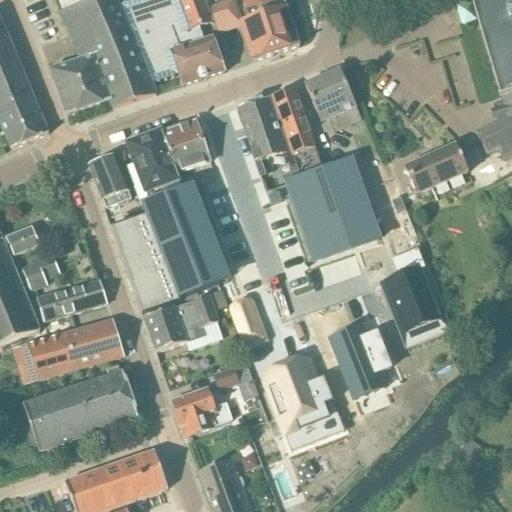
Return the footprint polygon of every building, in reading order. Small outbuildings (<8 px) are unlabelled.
[(54,0),(61,16),(76,53),(77,52),(81,62),(51,73),(68,119),(111,104),(114,112),(157,97),(152,86),(149,77),(118,5),(115,0),(54,0)] [(177,0),(141,0),(119,8),(125,21),(139,52),(149,77),(152,86),(178,77),(170,54),(172,53),(168,39),(189,32),(177,0)] [(178,0),(189,32),(168,39),(172,53),(170,54),(178,77),(180,83),(182,88),(225,74),(213,39),(204,42),(199,29),(204,27),(207,36),(215,33),(204,0),(178,0)] [(234,0),(231,0),(208,8),(218,37),(241,29),(253,64),(299,49),(283,0),(273,4),(271,0),(242,0),(250,22),(243,24),(234,0)] [(511,0),(493,0),(471,6),(459,8),(458,12),(461,24),(464,26),(477,24),(499,99),(500,98),(507,118),(476,133),(487,156),(497,151),(503,162),(511,157),(511,0)] [(0,21),(0,124),(11,152),(48,136),(0,21)] [(306,87),(314,105),(322,124),(356,108),(340,72),(306,87)] [(273,98),(279,117),(294,163),(288,165),(328,280),(386,260),(352,164),(323,174),(295,91),(273,98)] [(254,104),(237,110),(256,164),(272,159),(275,158),(287,153),(275,118),(269,99),(254,104)] [(176,175),(177,175),(211,164),(197,123),(161,135),(176,175)] [(128,146),(150,206),(183,192),(177,175),(176,175),(161,135),(128,146)] [(469,176),(464,165),(456,147),(395,174),(396,185),(398,185),(401,184),(406,194),(414,191),(417,199),(469,176)] [(89,168),(106,211),(132,201),(115,158),(89,168)] [(129,215),(110,221),(113,229),(111,230),(142,317),(180,304),(185,299),(219,287),(216,278),(214,273),(212,268),(211,263),(209,260),(206,256),(206,252),(205,250),(205,249),(204,247),(203,245),(201,240),(199,234),(195,225),(194,221),(192,218),(191,215),(189,210),(187,203),(185,199),(183,192),(150,206),(149,206),(152,215),(144,218),(141,210),(129,215)] [(2,241),(0,236),(0,349),(40,333),(7,253),(12,251),(15,258),(39,248),(31,229),(2,241)] [(52,259),(22,272),(31,294),(47,287),(44,280),(58,274),(52,259)] [(387,262),(378,265),(382,276),(391,273),(387,262)] [(383,294),(397,336),(427,326),(413,285),(421,282),(417,271),(398,277),(402,287),(383,294)] [(107,306),(99,283),(36,301),(44,324),(107,306)] [(222,291),(212,295),(218,312),(228,309),(222,291)] [(144,321),(156,355),(194,342),(191,334),(220,324),(211,298),(144,321)] [(231,311),(245,348),(266,341),(252,303),(231,311)] [(112,323),(93,329),(28,349),(39,384),(124,360),(112,323)] [(368,336),(335,349),(352,393),(384,381),(384,380),(394,376),(381,342),(371,345),(368,336)] [(265,348),(246,355),(250,366),(270,359),(265,348)] [(249,365),(235,370),(234,369),(214,376),(219,392),(239,385),(245,401),(260,395),(258,388),(258,389),(249,365)] [(139,422),(123,374),(24,407),(39,455),(139,422)] [(318,388),(272,404),(292,461),(344,443),(331,405),(324,407),(318,388)] [(207,391),(173,404),(185,436),(186,436),(189,438),(233,423),(226,405),(214,410),(207,391)] [(472,442),(454,457),(467,474),(486,459),(472,442)] [(109,511),(168,491),(154,453),(65,485),(74,511),(109,511)] [(253,456),(241,460),(246,473),(257,469),(253,456)] [(198,474),(211,511),(250,511),(242,490),(244,486),(241,480),(238,479),(232,461),(198,474)] [(265,495),(261,500),(263,505),(268,507),(273,502),(271,496),(265,495)]
